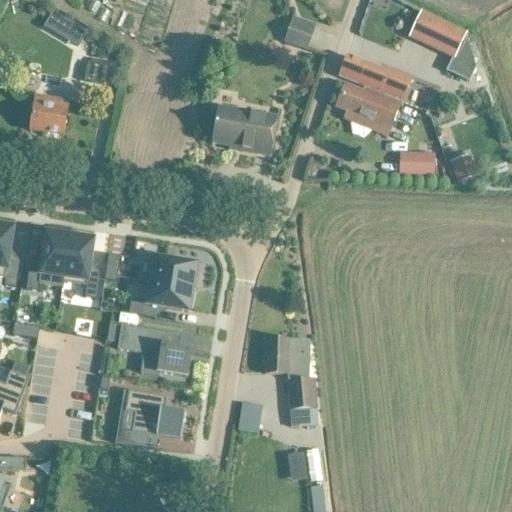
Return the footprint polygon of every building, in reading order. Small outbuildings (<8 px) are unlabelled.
[(45,28),(52,32),(61,17),(61,16),(54,12),(53,13),(45,28)] [(412,32),(409,38),(452,59),(446,72),(469,83),(476,67),(466,33),(422,13),(412,32)] [(316,27),(297,20),(293,19),(284,44),(307,52),(316,27)] [(386,74),(366,66),(347,59),(339,79),(403,104),(414,80),(388,70),(386,74)] [(120,66),(89,60),(85,81),(116,87),(120,66)] [(365,92),(363,96),(345,88),(336,109),(350,115),(347,122),(387,138),(400,107),(365,92)] [(35,97),(33,113),(30,132),(63,137),(68,102),(35,97)] [(277,120),(258,116),(217,110),(211,145),(242,151),(242,154),(271,159),(277,120)] [(433,177),(434,157),(400,156),(400,176),(433,177)] [(469,159),(450,166),(457,186),(476,179),(469,159)] [(0,228),(0,280),(4,281),(5,288),(15,290),(20,264),(10,250),(12,230),(0,228)] [(29,266),(25,291),(38,293),(39,285),(62,289),(63,284),(69,239),(46,235),(43,255),(29,266)] [(69,239),(63,284),(85,288),(83,300),(96,302),(99,275),(90,261),(93,242),(69,239)] [(108,258),(104,283),(116,285),(120,259),(108,258)] [(155,260),(151,284),(191,290),(195,266),(155,260)] [(130,304),(128,317),(154,320),(167,311),(188,313),(191,290),(151,284),(146,306),(130,304)] [(14,326),(12,338),(38,342),(39,330),(14,326)] [(121,328),(117,352),(144,356),(140,375),(159,378),(160,374),(186,379),(190,354),(178,352),(181,338),(121,328)] [(309,342),(285,341),(265,341),(264,376),(287,377),(287,383),(286,383),(290,429),(317,427),(314,381),(308,381),(309,342)] [(0,384),(0,417),(2,411),(15,416),(30,380),(10,373),(5,386),(0,384)] [(128,394),(125,414),(135,415),(132,434),(130,447),(139,449),(141,436),(156,438),(181,442),(185,416),(164,413),(166,399),(128,393),(128,394)] [(262,409),(243,406),(238,433),(258,436),(262,409)] [(0,460),(0,473),(25,474),(25,461),(0,460)] [(0,485),(0,511),(2,511),(11,490),(0,485)] [(324,511),(322,489),(310,490),(312,511),(324,511)]
